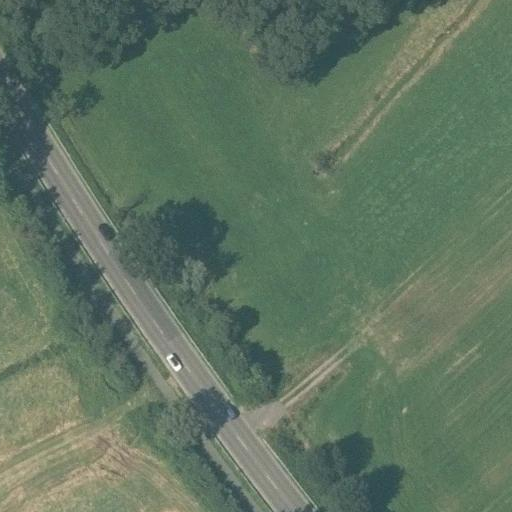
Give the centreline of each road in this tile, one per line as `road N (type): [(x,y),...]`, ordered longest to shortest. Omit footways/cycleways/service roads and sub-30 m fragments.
road 1 (primary): [(0,84),(186,370),(294,511)]
road 2 (track): [(0,474),(186,370)]
